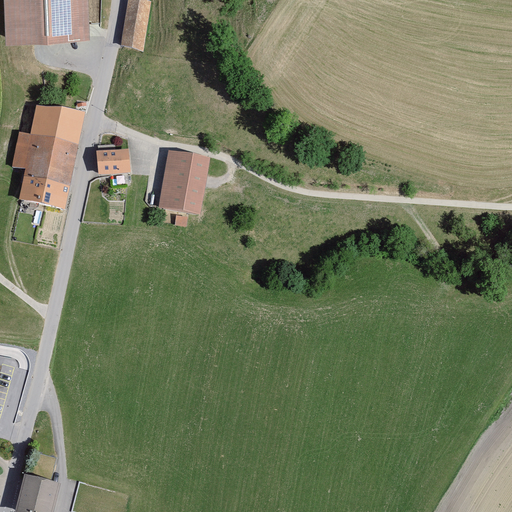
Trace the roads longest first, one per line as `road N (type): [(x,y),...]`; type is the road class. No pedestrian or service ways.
road 1 (tertiary): [(3,511),(120,0)]
road 2 (track): [(93,119),(209,152),(300,191),(511,206)]
